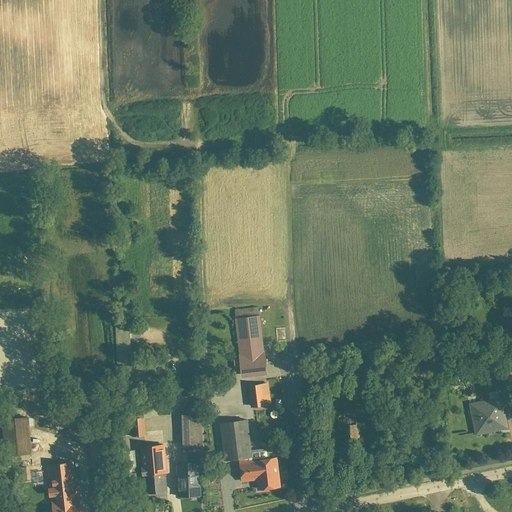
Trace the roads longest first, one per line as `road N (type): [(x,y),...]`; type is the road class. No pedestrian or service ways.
road 1 (track): [(0,171),(286,148),(291,371)]
road 2 (tertiary): [(313,511),(471,479)]
